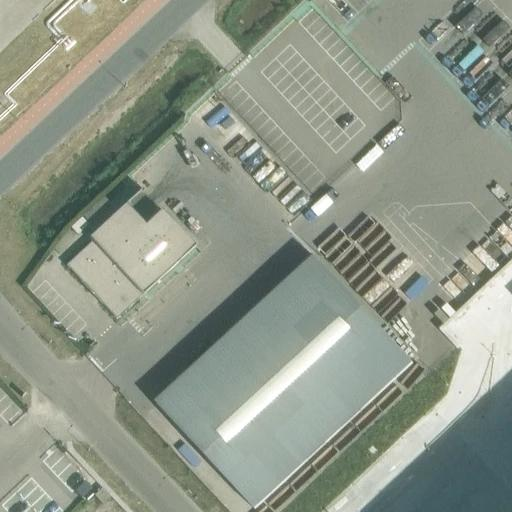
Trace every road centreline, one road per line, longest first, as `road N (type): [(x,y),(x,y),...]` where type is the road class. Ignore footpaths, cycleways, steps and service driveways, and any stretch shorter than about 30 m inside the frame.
road 1 (unknown): [(0,487),(267,240),(321,212),(390,197),(511,188)]
road 2 (unclassified): [(179,511),(0,320)]
road 3 (unclassified): [(188,0),(0,176)]
